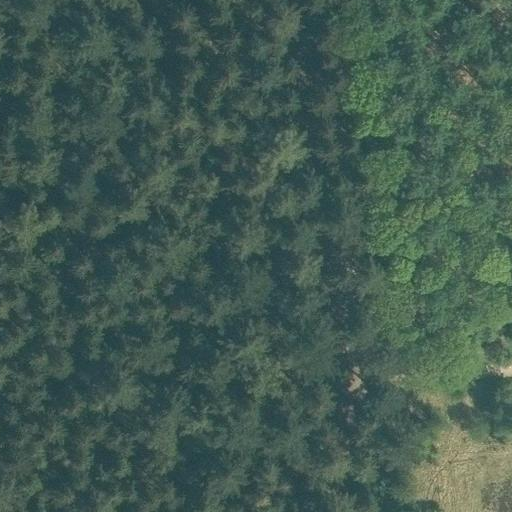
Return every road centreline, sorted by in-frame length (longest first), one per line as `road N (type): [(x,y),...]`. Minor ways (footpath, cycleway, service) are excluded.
road 1 (track): [(390,375),(397,511)]
road 2 (track): [(511,365),(390,375)]
